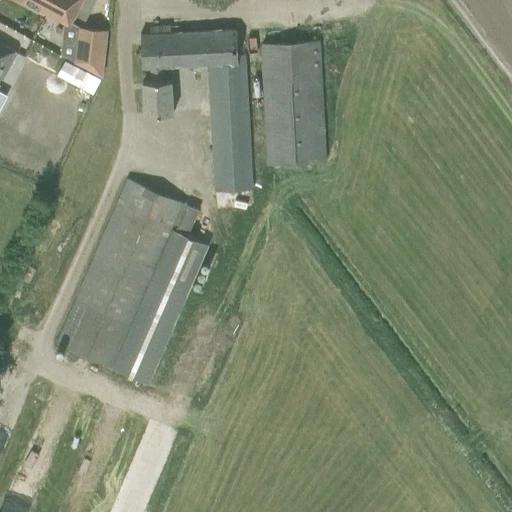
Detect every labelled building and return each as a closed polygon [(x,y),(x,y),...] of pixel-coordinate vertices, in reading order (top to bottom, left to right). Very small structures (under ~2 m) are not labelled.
[(44,9),(68,22),(80,0),(20,0),(43,12),(44,9)] [(106,29),(78,26),(74,61),(101,75),(106,29)] [(213,191),(254,189),(247,54),(245,29),(236,29),(205,30),(207,64),(213,191)] [(150,67),(151,80),(142,81),(144,114),(173,112),(171,79),(162,80),(162,67),(186,66),(185,31),(139,34),(141,68),(150,67)] [(259,43),(266,165),(326,163),(319,40),(259,43)] [(4,74),(16,52),(0,43),(0,75),(2,72),(4,74)] [(82,70),(75,84),(93,94),(100,79),(82,70)] [(145,380),(204,242),(187,234),(198,209),(127,179),(57,342),(145,380)] [(130,467),(122,487),(141,495),(149,475),(130,467)]
